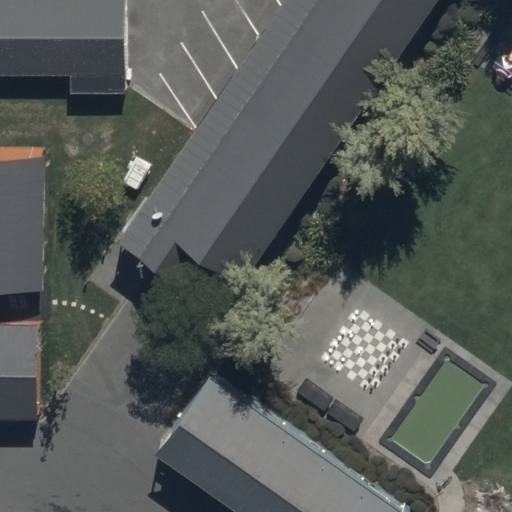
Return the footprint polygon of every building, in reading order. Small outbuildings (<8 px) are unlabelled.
[(131,0),(0,0),(0,59),(75,60),(75,90),(131,90),(131,0)] [(239,256),(414,0),(264,0),(118,214),(182,257),(201,230),(239,256)] [(40,139),(0,138),(0,274),(44,274),(40,139)] [(32,308),(0,308),(0,394),(33,394),(32,308)] [(289,511),(406,511),(410,507),(208,360),(164,421),(289,511)]
